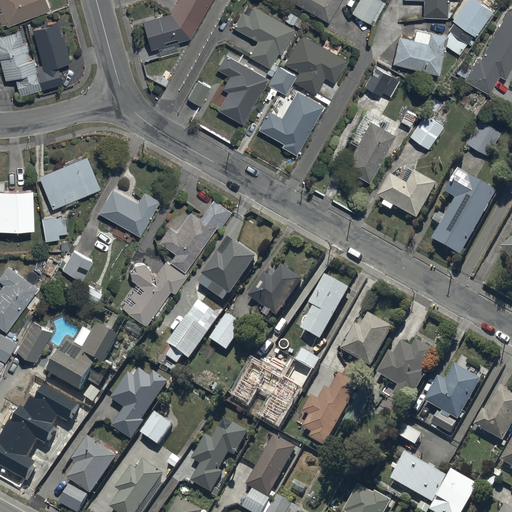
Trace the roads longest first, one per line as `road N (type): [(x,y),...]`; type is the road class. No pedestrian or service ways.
road 1 (residential): [(511,330),(144,122),(123,98)]
road 2 (residential): [(123,98),(0,124)]
